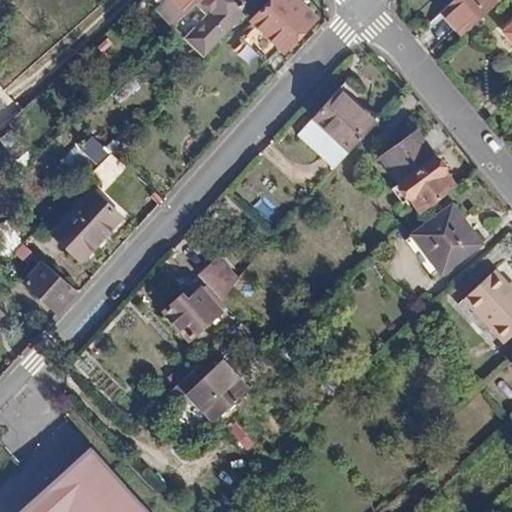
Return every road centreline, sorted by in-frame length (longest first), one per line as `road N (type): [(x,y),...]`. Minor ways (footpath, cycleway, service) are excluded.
road 1 (residential): [(0,399),(363,8)]
road 2 (residential): [(363,8),(511,186)]
